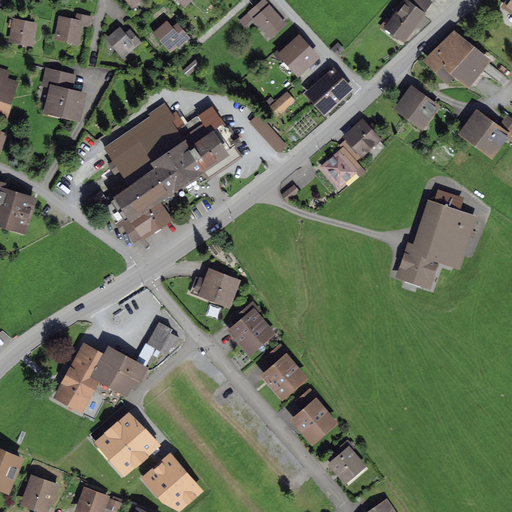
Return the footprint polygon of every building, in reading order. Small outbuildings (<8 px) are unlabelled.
[(386,25),(405,40),(418,23),(416,21),(430,2),(428,0),(409,0),(407,3),(405,1),(386,25)] [(254,21),(271,40),(286,27),(264,1),(242,20),(248,27),(254,21)] [(54,23),(50,47),(74,51),(78,27),(54,23)] [(2,47),(28,53),(32,30),(7,25),(2,47)] [(157,34),(170,50),(186,36),(176,25),(171,29),(168,25),(157,34)] [(108,40),(122,56),(139,41),(129,29),(124,33),(120,29),(108,40)] [(287,58),(299,72),(316,58),(296,35),(274,54),(281,63),(287,58)] [(454,70),(468,80),(479,67),(498,82),(504,75),(455,36),(431,61),(447,77),(454,70)] [(182,73),(188,79),(199,68),(193,62),(182,73)] [(0,117),(7,120),(19,84),(9,80),(12,73),(0,69),(0,117)] [(38,80),(49,82),(51,71),(40,69),(38,80)] [(348,87),(333,69),(308,91),(326,111),(337,102),(334,99),(348,87)] [(85,91),(72,89),(75,75),(51,71),(49,82),(49,83),(42,113),(78,121),(85,91)] [(414,88),(400,107),(422,124),(435,107),(419,96),(421,93),(414,88)] [(283,95),(272,105),(279,112),(290,102),(283,95)] [(229,140),(232,138),(233,134),(228,127),(225,127),(212,107),(177,130),(175,127),(163,110),(162,107),(150,115),(152,117),(105,149),(113,161),(109,164),(115,173),(119,170),(133,190),(137,197),(148,189),(155,200),(202,168),(209,177),(240,156),(229,140)] [(258,114),(249,122),(278,154),(287,146),(258,114)] [(504,134),(511,140),(511,139),(511,120),(507,117),(498,130),(478,115),(465,133),(491,152),(504,134)] [(346,135),(364,154),(378,140),(376,138),(381,133),(373,124),(368,129),(361,121),(346,135)] [(323,166),(339,186),(355,172),(355,171),(357,169),(346,157),(344,158),(339,153),(323,166)] [(0,227),(26,236),(37,198),(0,187),(0,183),(0,182),(0,181),(0,227)] [(282,195),(287,200),(299,191),(294,185),(282,195)] [(164,213),(155,200),(148,189),(137,197),(133,190),(106,208),(122,232),(126,229),(134,241),(162,222),(163,223),(169,219),(165,212),(164,213)] [(462,198),(440,191),(436,204),(428,201),(415,244),(406,242),(395,279),(429,289),(437,263),(458,269),(475,215),(459,210),(462,198)] [(233,273),(214,265),(207,283),(196,279),(191,292),(202,297),(204,292),(228,302),(233,288),(238,289),(240,285),(235,283),(230,280),(233,273)] [(233,331),(249,350),(270,332),(254,313),(258,310),(253,304),(237,317),(242,324),(233,331)] [(154,347),(167,354),(172,345),(174,347),(179,338),(170,333),(172,329),(159,322),(138,361),(145,365),(154,347)] [(110,350),(106,357),(84,345),(62,384),(65,386),(59,397),(84,410),(91,397),(90,396),(99,379),(124,393),(129,384),(133,386),(138,377),(144,380),(148,371),(110,350)] [(263,377),(284,401),(308,379),(280,346),(266,358),(274,367),(263,377)] [(294,424),(314,448),(341,425),(311,391),(298,403),(307,413),(294,424)] [(129,410),(93,442),(123,476),(159,445),(129,410)] [(329,468),(346,487),(368,468),(346,442),(334,452),(340,458),(329,468)] [(0,481),(8,485),(20,457),(0,448),(0,481)] [(171,451),(141,476),(162,500),(179,511),(205,491),(171,451)] [(34,479),(26,501),(45,508),(48,499),(52,501),(57,488),(53,486),(55,481),(37,475),(35,480),(34,479)] [(105,498),(84,490),(78,505),(81,505),(79,509),(86,511),(99,511),(102,505),(118,511),(123,500),(106,494),(105,498)] [(395,511),(388,500),(368,511),(395,511)] [(133,511),(136,506),(130,503),(125,511),(133,511)]
